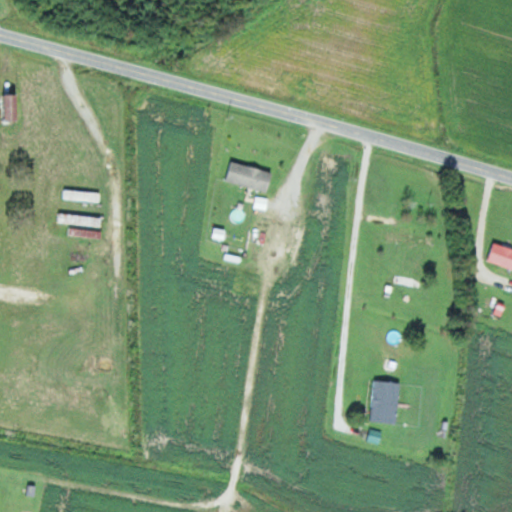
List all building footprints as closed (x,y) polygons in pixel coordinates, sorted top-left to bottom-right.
[(274,172),(232,160),(227,180),(269,192),(274,172)] [(330,200),(315,195),(308,215),(322,220),(330,200)] [(438,235),(405,230),(405,232),(390,229),(388,239),(437,247),(438,235)] [(511,247),(495,242),(489,260),(511,267),(511,247)] [(399,423),(402,382),(376,379),(372,420),(399,423)] [(442,436),(451,437),(453,401),(444,400),(442,436)]
